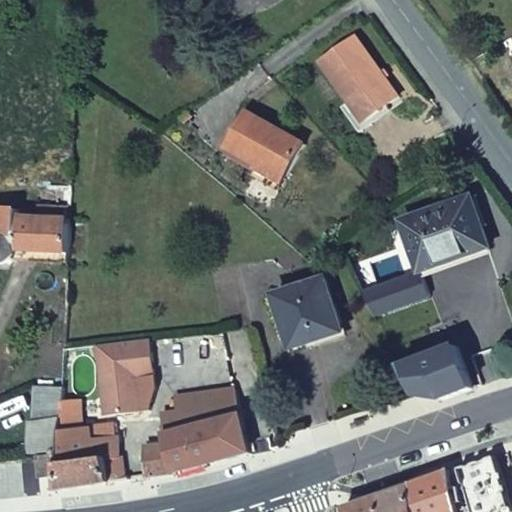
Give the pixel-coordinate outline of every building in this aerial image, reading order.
[(387,113),(407,97),(358,35),(322,63),(350,99),(342,105),(363,132),(387,113)] [(282,194),(310,144),(251,110),(240,129),(235,126),(228,137),(222,147),(263,171),(258,180),(282,194)] [(197,119),(191,111),(183,118),(188,126),(197,119)] [(479,196),(406,223),(425,274),(428,281),(464,267),(500,253),(479,196)] [(74,207),(42,205),(42,218),(74,220),(74,207)] [(28,211),(0,210),(0,248),(1,247),(4,243),(8,241),(13,240),(17,241),(21,243),(25,247),(26,251),(27,218),(28,211)] [(42,218),(27,218),(26,251),(27,254),(26,257),(48,258),(73,259),(74,220),(42,218)] [(1,247),(0,248),(0,260),(0,261),(3,265),(7,267),(12,269),(16,268),(20,267),(24,264),(26,260),(26,257),(27,254),(26,251),(25,247),(21,243),(17,241),(13,240),(8,241),(4,243),(1,247)] [(428,281),(425,274),(368,294),(378,319),(436,298),(428,281)] [(323,343),(351,333),(331,276),(275,295),(294,352),(323,343)] [(100,347),(108,417),(145,414),(142,379),(159,377),(157,359),(155,340),(100,347)] [(445,400),(475,388),(458,347),(400,369),(414,395),(445,400)] [(161,392),(159,377),(142,379),(145,414),(155,413),(161,392)] [(165,415),(170,439),(248,418),(238,386),(179,398),(182,412),(165,415)] [(67,403),(67,390),(36,387),(36,423),(67,419),(67,403)] [(87,401),(67,403),(67,419),(67,434),(89,429),(87,401)] [(219,465),(258,455),(248,418),(170,439),(172,444),(180,476),(219,465)] [(67,434),(67,419),(36,423),(31,424),(32,456),(39,456),(67,454),(67,434)] [(99,442),(122,438),(118,424),(97,427),(99,442)] [(67,467),(113,461),(125,460),(122,438),(99,442),(97,427),(89,429),(67,434),(67,454),(67,467)] [(151,481),(180,476),(172,444),(145,448),(151,481)] [(113,461),(116,485),(129,483),(125,460),(113,461)] [(113,461),(67,467),(66,478),(66,491),(91,488),(116,485),(113,461)] [(485,461),(456,470),(461,487),(491,477),(485,461)] [(412,485),(420,511),(468,511),(461,487),(456,470),(434,478),(412,485)] [(349,511),(420,511),(412,485),(380,496),(347,507),(349,511)]
